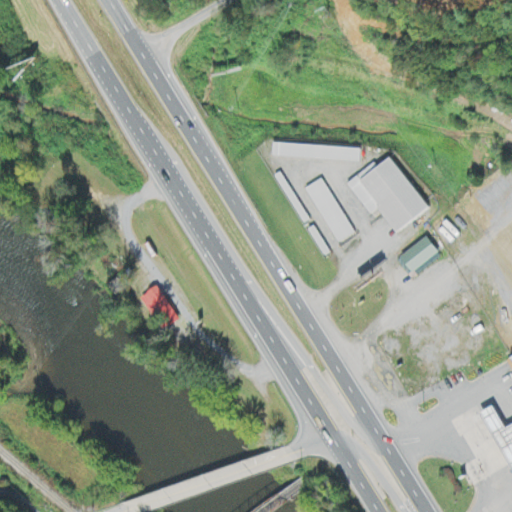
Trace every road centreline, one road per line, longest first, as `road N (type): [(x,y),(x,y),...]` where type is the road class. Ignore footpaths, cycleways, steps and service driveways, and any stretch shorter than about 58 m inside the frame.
road 1 (trunk): [(427,511),(107,0)]
road 2 (trunk): [(58,0),(330,435)]
road 3 (trunk): [(207,238),(266,301),(343,416),(374,425)]
road 4 (residential): [(130,508),(292,451)]
